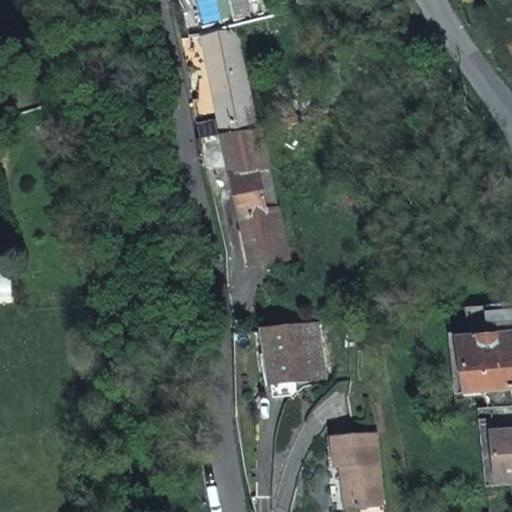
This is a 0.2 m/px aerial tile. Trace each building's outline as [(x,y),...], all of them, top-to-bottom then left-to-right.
[(234,33),(202,41),(220,132),(253,127),(234,33)] [(257,130),(200,138),(205,159),(208,171),(229,169),(246,269),(277,264),(257,130)] [(327,372),(319,323),(268,331),(275,381),(327,372)] [(471,391),(506,387),(511,386),(511,332),(461,340),(471,391)] [(378,426),(333,431),(335,463),(343,462),(347,505),(383,501),(378,426)]
